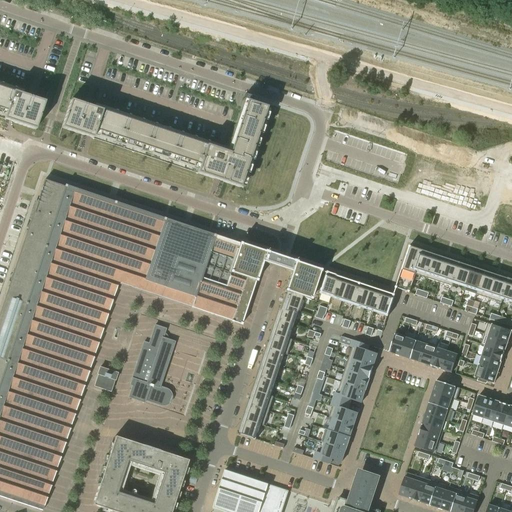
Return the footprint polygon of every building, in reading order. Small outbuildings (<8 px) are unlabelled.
[(0,114),(5,116),(4,119),(4,120),(5,120),(6,120),(8,115),(13,117),(12,122),(13,122),(12,122),(35,130),(44,102),(0,87),(0,114)] [(63,123),(61,128),(63,129),(84,136),(84,135),(84,136),(84,135),(85,136),(86,131),(92,132),(90,137),(91,138),(92,139),(93,138),(94,135),(198,170),(197,173),(196,173),(216,180),(217,180),(219,176),(223,178),(222,181),(223,182),(239,187),(266,107),(254,103),(246,101),(229,153),(70,100),(63,123)] [(42,510),(117,283),(240,324),(255,281),(261,261),(276,267),(291,271),(285,291),(310,299),(320,270),(304,265),(280,257),(64,185),(64,186),(44,180),(0,312),(0,496),(41,511),(42,510)] [(409,247),(395,287),(408,292),(416,270),(415,270),(421,251),(409,247)] [(421,251),(415,270),(416,270),(427,274),(434,255),(421,251)] [(434,255),(427,274),(439,278),(446,259),(434,255)] [(446,259),(439,278),(452,282),(458,263),(446,259)] [(458,263),(452,282),(464,287),(471,267),(458,263)] [(471,267),(464,287),(477,291),(483,271),(471,267)] [(325,271),(317,292),(329,296),(336,275),(325,271)] [(483,271),(477,291),(489,295),(495,276),(483,271)] [(336,275),(329,296),(340,300),(347,279),(336,275)] [(495,276),(489,295),(501,299),(508,280),(495,276)] [(347,279),(340,300),(352,304),(359,282),(347,279)] [(511,281),(508,280),(501,299),(511,302),(511,281)] [(359,282),(352,304),(363,308),(370,286),(359,282)] [(370,286),(363,308),(375,311),(382,290),(370,286)] [(382,290),(375,311),(386,315),(393,294),(382,290)] [(285,291),(281,305),(298,311),(303,297),(285,291)] [(281,305),(276,319),(293,325),(298,311),(281,305)] [(276,319),(271,333),(289,339),(293,325),(276,319)] [(487,323),(484,334),(507,342),(511,331),(487,323)] [(114,335),(106,360),(130,368),(133,359),(137,360),(135,364),(131,378),(129,384),(132,385),(128,396),(143,402),(144,400),(160,405),(161,405),(163,405),(164,405),(166,405),(167,404),(168,403),(169,402),(170,401),(171,397),(171,395),(171,394),(171,392),(170,391),(169,390),(168,389),(167,388),(166,387),(159,385),(174,341),(162,337),(165,328),(154,324),(151,333),(143,331),(141,336),(117,328),(115,331),(113,330),(111,334),(114,335)] [(395,332),(389,352),(400,356),(406,338),(406,335),(395,332)] [(271,333),(266,348),(284,353),(289,339),(271,333)] [(484,334),(480,344),(485,346),(504,352),(507,342),(484,334)] [(406,338),(400,356),(410,359),(416,341),(406,338)] [(416,341),(410,359),(420,362),(427,342),(417,339),(416,341)] [(356,348),(352,359),(373,367),(377,354),(368,351),(369,346),(354,341),(352,347),(356,348)] [(427,342),(420,362),(430,366),(436,348),(437,346),(427,342)] [(485,346),(482,356),(501,362),(504,352),(485,346)] [(266,348),(262,362),(279,368),(284,353),(266,348)] [(436,348),(430,366),(441,369),(447,351),(436,348)] [(447,351),(441,369),(451,373),(457,355),(447,351)] [(482,356),(478,366),(497,373),(501,362),(482,356)] [(352,359),(348,371),(369,379),(373,367),(352,359)] [(262,362),(257,376),(274,382),(279,368),(262,362)] [(98,373),(94,385),(110,390),(114,379),(115,379),(117,372),(100,366),(97,373),(98,373)] [(485,384),(485,383),(486,382),(493,384),(493,383),(494,383),(497,373),(478,366),(478,367),(477,367),(474,378),(478,379),(477,382),(485,384)] [(348,371),(344,383),(365,391),(369,379),(348,371)] [(257,376),(252,390),(270,396),(274,382),(257,376)] [(436,381),(432,392),(454,399),(454,400),(456,400),(456,398),(459,388),(436,381)] [(337,393),(335,400),(350,405),(351,400),(361,403),(365,391),(344,383),(340,394),(337,393)] [(252,390),(247,404),(265,410),(270,396),(252,390)] [(432,392),(429,403),(450,410),(450,409),(454,400),(454,399),(432,392)] [(479,396),(472,415),(483,418),(489,399),(479,396)] [(489,399),(483,418),(493,422),(500,403),(489,399)] [(336,407),(332,419),(354,426),(358,413),(348,410),(350,405),(335,400),(333,406),(336,407)] [(429,403),(425,414),(449,421),(452,411),(453,410),(450,409),(450,410),(429,403)] [(500,403),(493,422),(504,425),(510,406),(500,403)] [(247,404),(243,419),(260,424),(265,410),(247,404)] [(425,414),(422,424),(443,431),(443,432),(445,433),(445,432),(449,421),(425,414)] [(243,419),(238,433),(239,434),(255,439),(260,424),(243,419)] [(332,419),(328,430),(350,438),(354,426),(332,419)] [(422,424),(418,435),(439,442),(443,432),(443,431),(422,424)] [(328,430),(324,442),(346,450),(350,438),(328,430)] [(418,435),(414,447),(436,454),(436,453),(439,442),(418,435)] [(113,511),(170,511),(187,460),(159,451),(143,445),(143,446),(114,436),(92,505),(113,511)] [(317,452),(315,459),(330,464),(332,459),(342,462),(346,450),(324,442),(321,454),(317,452)] [(225,470),(212,508),(224,511),(281,511),(289,491),(225,470)] [(406,472),(398,495),(409,499),(417,476),(406,472)] [(378,511),(379,511),(371,509),(375,498),(380,481),(357,474),(352,490),(348,501),(338,498),(335,507),(333,511),(378,511)] [(417,476),(409,499),(420,502),(427,479),(417,476)] [(427,479),(420,502),(430,505),(437,483),(432,481),(427,479)] [(437,483),(430,505),(440,509),(448,486),(447,486),(437,483)] [(448,486),(440,509),(450,511),(458,490),(448,486)] [(458,490),(450,511),(461,511),(468,493),(458,490)] [(468,493),(461,511),(473,511),(479,497),(468,493)]
